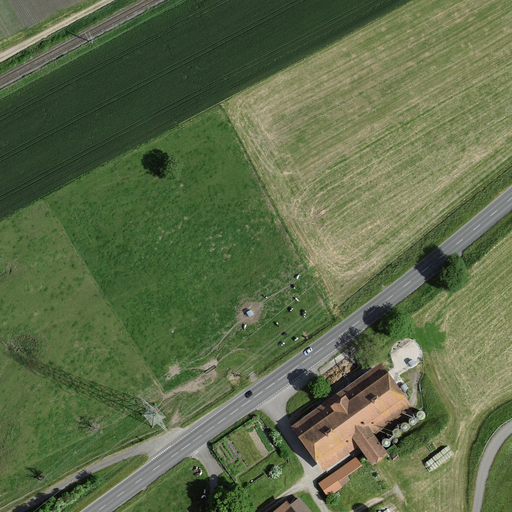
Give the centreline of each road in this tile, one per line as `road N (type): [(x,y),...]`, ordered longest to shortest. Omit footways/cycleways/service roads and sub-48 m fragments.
road 1 (primary): [(95,511),(385,301),(511,197)]
road 2 (track): [(15,511),(144,447),(166,445),(175,454)]
road 3 (track): [(259,393),(325,511)]
road 4 (track): [(0,57),(109,0)]
